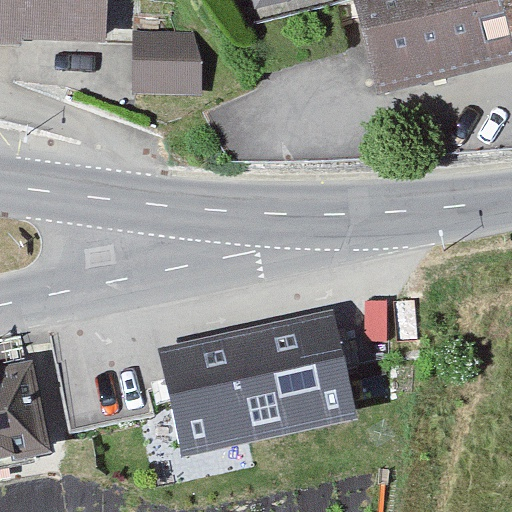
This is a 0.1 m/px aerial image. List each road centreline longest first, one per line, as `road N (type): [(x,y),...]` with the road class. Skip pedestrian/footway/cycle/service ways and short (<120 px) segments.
road 1 (tertiary): [(0,303),(385,215)]
road 2 (tertiary): [(385,215),(120,202),(0,184)]
road 3 (tertiary): [(511,200),(385,215)]
